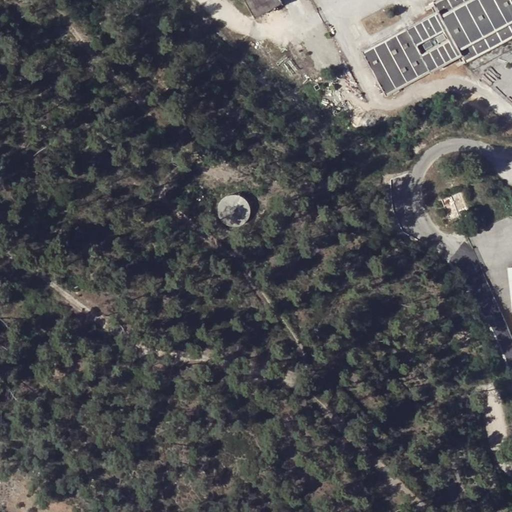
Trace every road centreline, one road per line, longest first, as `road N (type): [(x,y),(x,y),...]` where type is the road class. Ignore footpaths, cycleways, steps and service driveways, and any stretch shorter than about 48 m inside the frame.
road 1 (track): [(427,511),(308,393),(266,371),(135,349),(0,251)]
road 2 (track): [(303,390),(297,347),(245,269),(160,191),(189,156),(45,0)]
